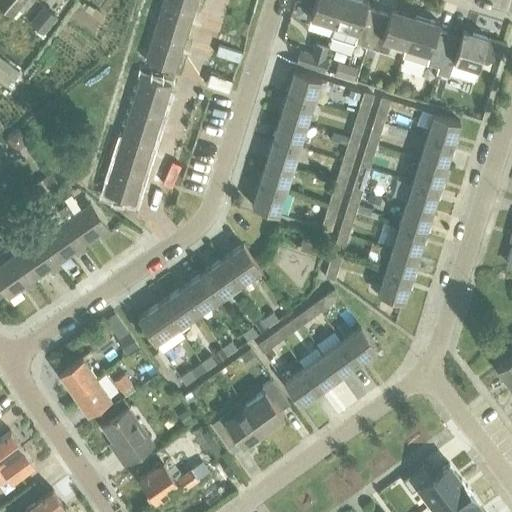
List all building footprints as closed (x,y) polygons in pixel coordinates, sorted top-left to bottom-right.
[(26,0),(0,0),(0,4),(15,16),(26,0)] [(141,0),(140,7),(148,9),(150,0),(141,0)] [(163,0),(164,1),(195,11),(198,0),(163,0)] [(334,24),(341,0),(316,0),(311,17),(334,24)] [(366,0),(341,0),(334,24),(335,24),(332,36),(367,47),(378,11),(367,7),(369,1),(366,0)] [(164,1),(155,30),(186,40),(195,11),(164,1)] [(46,36),(59,19),(44,8),(31,25),(46,36)] [(378,11),(367,47),(389,54),(393,42),(406,46),(415,15),(392,8),(390,15),(378,11)] [(415,15),(406,46),(407,46),(404,56),(439,67),(449,33),(438,30),(440,23),(415,15)] [(134,24),(130,36),(138,38),(142,27),(134,24)] [(155,30),(145,61),(176,70),(186,40),(155,30)] [(439,67),(437,73),(449,77),(450,72),(475,80),(479,67),(478,66),(480,62),(486,64),(493,60),(498,43),(487,40),(487,37),(463,30),(461,37),(449,33),(439,67)] [(329,58),(325,57),(329,46),(316,42),(313,53),(301,50),(297,62),(325,71),(329,58)] [(0,56),(0,77),(10,85),(20,72),(0,56)] [(339,61),(336,74),(355,80),(359,67),(339,61)] [(120,68),(116,80),(124,82),(128,71),(120,68)] [(294,69),(287,92),(314,100),(321,78),(294,69)] [(140,74),(131,105),(162,115),(172,84),(141,74),(140,74)] [(352,89),(350,96),(359,99),(361,92),(352,89)] [(363,90),(356,113),(366,116),(373,93),(363,90)] [(314,100),(287,92),(280,115),(307,123),(314,100)] [(373,120),(383,123),(390,100),(381,97),(373,120)] [(110,98),(106,110),(114,112),(118,101),(110,98)] [(131,105),(122,134),(153,143),(162,115),(131,105)] [(356,113),(349,136),(359,139),(366,116),(356,113)] [(427,136),(454,145),(461,122),(434,113),(427,136)] [(307,123),(280,115),(273,137),(300,146),(307,123)] [(383,123),(373,120),(366,142),(376,145),(383,123)] [(101,127),(97,139),(105,141),(109,130),(101,127)] [(164,181),(171,131),(159,130),(151,179),(164,181)] [(14,145),(21,146),(27,141),(20,131),(9,139),(14,145)] [(349,136),(333,131),(331,139),(346,144),(342,159),(351,162),(359,139),(349,136)] [(122,134),(113,162),(145,172),(153,143),(122,134)] [(454,145),(427,136),(420,159),(447,167),(454,145)] [(300,146),(273,137),(267,159),(293,168),(300,146)] [(366,142),(359,164),(369,167),(376,145),(366,142)] [(91,156),(87,168),(95,170),(99,158),(91,156)] [(293,168),(267,159),(260,182),(286,190),(293,168)] [(342,159),(335,180),(345,183),(351,162),(342,159)] [(447,167),(420,159),(413,181),(440,189),(447,167)] [(113,162),(103,193),(104,193),(135,203),(145,172),(113,162)] [(359,164),(352,187),(362,190),(369,167),(359,164)] [(48,173),(32,184),(39,195),(42,193),(46,198),(59,188),(48,173)] [(345,183),(335,180),(328,203),(338,206),(345,183)] [(413,181),(406,204),(433,212),(440,189),(413,181)] [(286,190),(260,182),(253,204),(279,212),(286,190)] [(352,187),(345,209),(355,212),(355,211),(371,216),(373,208),(358,203),(362,190),(352,187)] [(369,192),(367,200),(380,204),(382,196),(369,192)] [(67,203),(58,210),(65,220),(83,245),(84,245),(99,234),(102,237),(111,231),(109,227),(99,213),(91,202),(74,213),(67,203)] [(338,206),(328,203),(321,226),(330,229),(338,206)] [(406,204),(399,226),(426,234),(433,212),(406,204)] [(355,212),(345,209),(338,231),(348,234),(355,212)] [(65,220),(49,231),(42,220),(33,227),(35,230),(40,237),(58,263),(59,262),(74,251),(77,255),(86,248),(84,245),(83,245),(65,220)] [(35,230),(33,227),(29,221),(19,228),(25,236),(31,232),(35,230)] [(383,221),(378,239),(393,244),(392,248),(420,256),(426,234),(399,226),(383,221)] [(338,231),(331,254),(340,257),(348,234),(338,231)] [(318,254),(321,242),(303,236),(300,244),(297,243),(296,247),(318,254)] [(40,237),(25,248),(17,238),(8,244),(15,255),(16,254),(34,280),(50,269),(52,272),(62,266),(59,262),(58,263),(40,237)] [(222,258),(239,283),(261,268),(243,242),(222,258)] [(392,248),(385,271),(413,279),(420,256),(392,248)] [(16,254),(15,255),(0,265),(0,286),(8,298),(25,286),(27,290),(37,283),(34,280),(16,254)] [(340,257),(331,254),(324,276),(333,279),(340,257)] [(222,258),(201,272),(219,297),(239,283),(222,258)] [(413,279),(385,271),(378,293),(406,301),(413,279)] [(219,297),(201,272),(180,287),(198,312),(219,297)] [(198,312),(180,287),(160,301),(178,326),(198,312)] [(314,303),(320,311),(340,296),(334,288),(314,303)] [(160,301),(139,316),(157,341),(163,350),(184,335),(178,326),(160,301)] [(320,311),(314,303),(295,317),(301,325),(320,311)] [(273,311),(263,318),(269,326),(278,319),(273,311)] [(261,330),(268,325),(262,317),(255,322),(261,330)] [(301,325),(295,317),(276,330),(282,338),(301,325)] [(361,325),(341,340),(358,362),(377,348),(361,325)] [(242,333),(248,340),(258,333),(252,326),(242,333)] [(282,338),(276,330),(257,344),(263,352),(282,338)] [(334,331),(316,344),(323,353),(322,353),(339,376),(358,362),(341,340),(340,340),(334,331)] [(129,354),(139,347),(129,332),(119,339),(129,354)] [(227,355),(237,348),(231,340),(222,347),(227,355)] [(250,347),(241,354),(249,365),(258,359),(250,348),(250,347)] [(227,355),(222,349),(214,355),(218,361),(227,355)] [(339,376),(322,353),(303,367),(320,390),(339,376)] [(201,362),(206,370),(216,363),(211,355),(201,362)] [(74,393),(96,377),(82,356),(59,372),(74,393)] [(511,387),(511,386),(511,356),(498,368),(511,387)] [(206,370),(201,362),(180,377),(186,384),(206,370)] [(320,390),(303,367),(284,381),(301,404),(320,390)] [(131,383),(132,382),(124,371),(114,379),(122,389),(131,383)] [(110,397),(96,377),(74,393),(88,413),(110,397)] [(265,391),(246,405),(264,430),(283,416),(279,411),(290,403),(273,380),(263,387),(265,391)] [(131,383),(122,389),(126,395),(135,388),(131,383)] [(264,430),(246,405),(226,419),(223,416),(213,424),(230,447),(239,440),(243,446),(264,430)] [(124,464),(154,443),(129,408),(102,427),(116,447),(113,449),(124,464)] [(186,408),(178,414),(186,424),(194,417),(186,408)] [(202,422),(190,430),(211,461),(224,452),(202,422)] [(0,463),(22,447),(23,447),(11,430),(0,437),(0,463)] [(0,463),(0,481),(8,475),(12,480),(34,463),(22,447),(0,463)] [(173,497),(209,472),(202,462),(176,479),(164,461),(139,479),(155,502),(169,492),(173,497)] [(414,471),(403,479),(408,487),(412,491),(419,486),(431,503),(463,480),(462,479),(455,470),(449,462),(443,466),(433,474),(429,467),(425,462),(414,471)] [(463,480),(431,503),(438,511),(455,511),(475,497),(468,488),(463,480)] [(55,511),(66,505),(65,504),(65,505),(53,489),(21,511),(55,511)] [(475,497),(455,511),(485,511),(486,511),(475,498),(476,498),(475,497)]
